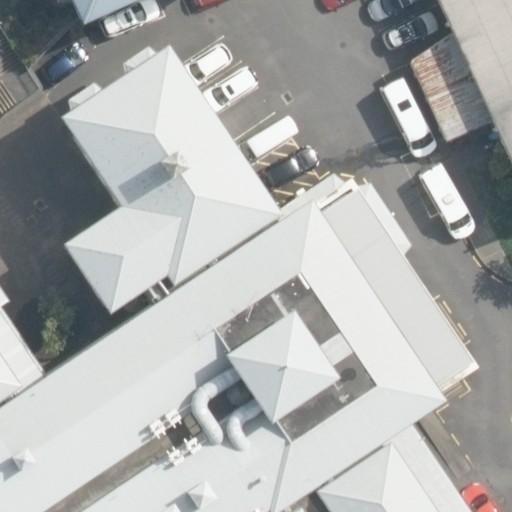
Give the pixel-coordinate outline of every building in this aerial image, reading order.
[(64,0),(77,27),(135,0),(64,0)] [(511,0),(443,0),(511,149),(511,0)] [(279,214),(167,47),(55,121),(114,209),(56,247),(109,327),(279,214)] [(456,511),(406,437),(432,419),(419,399),(460,372),(338,190),(0,414),(0,511),(456,511)] [(0,404),(24,389),(0,353),(0,404)]
